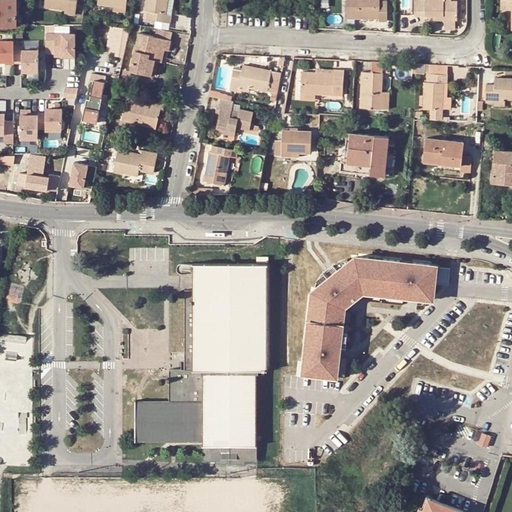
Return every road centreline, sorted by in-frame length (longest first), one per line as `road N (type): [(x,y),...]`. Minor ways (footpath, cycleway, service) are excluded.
road 1 (residential): [(202,32),(457,49),(472,42),(474,0)]
road 2 (residential): [(171,214),(312,215),(464,231)]
road 3 (residential): [(202,32),(171,214)]
road 4 (residential): [(0,206),(171,214)]
